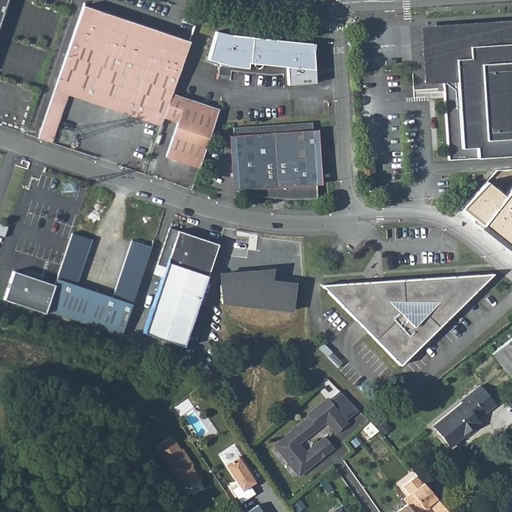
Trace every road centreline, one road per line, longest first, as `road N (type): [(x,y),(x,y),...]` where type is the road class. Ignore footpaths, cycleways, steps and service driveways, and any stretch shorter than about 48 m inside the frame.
road 1 (residential): [(0,139),(227,215),(288,223),(349,218)]
road 2 (residential): [(349,218),(334,3)]
road 3 (residential): [(349,218),(437,217),(511,268)]
road 4 (unknown): [(186,76),(273,95),(340,89)]
